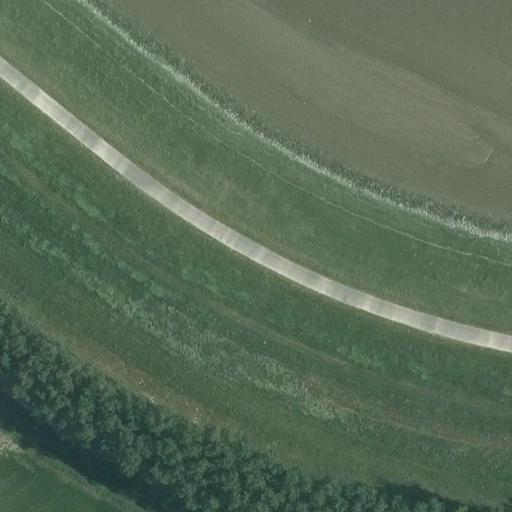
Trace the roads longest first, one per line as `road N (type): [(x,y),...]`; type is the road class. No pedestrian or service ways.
road 1 (unclassified): [(0,67),(163,196),(289,271),(457,333),(511,344)]
road 2 (track): [(0,386),(210,511)]
